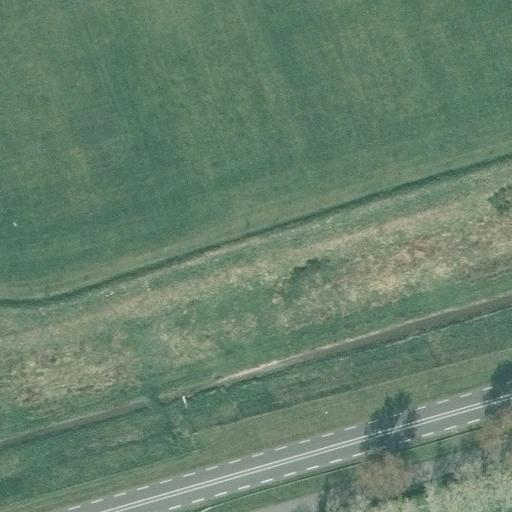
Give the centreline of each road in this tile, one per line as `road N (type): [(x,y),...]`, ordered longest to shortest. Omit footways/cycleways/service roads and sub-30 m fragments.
road 1 (primary): [(112,511),(511,396)]
road 2 (unclassified): [(280,511),(511,445)]
